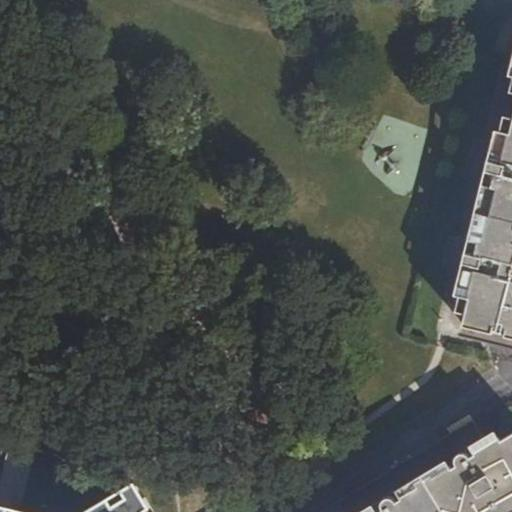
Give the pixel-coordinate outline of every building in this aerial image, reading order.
[(511,0),(449,0),(481,8),(482,2),(511,9),(511,0)] [(511,9),(482,2),(481,8),(511,15),(511,91),(511,117),(506,116),(502,130),(511,132),(509,146),(504,145),(500,162),(491,159),(487,171),(497,173),(478,253),(469,250),(465,261),(475,265),(471,281),(476,282),(472,296),(463,294),(459,309),(468,312),(465,324),(471,326),(468,337),(504,347),(511,348),(511,9)] [(497,141),(501,103),(490,102),(486,140),(497,141)] [(509,511),(507,508),(511,505),(511,435),(506,426),(483,440),(482,437),(465,446),(461,441),(457,443),(452,446),(448,450),(446,452),(445,456),(445,459),(446,462),(440,465),(439,463),(421,473),(419,470),(403,479),(405,482),(387,493),(390,496),(386,498),(383,496),(380,494),(376,493),(367,497),(369,503),(354,511),(509,511)] [(153,511),(136,483),(134,482),(126,481),(97,498),(72,511),(153,511)]
